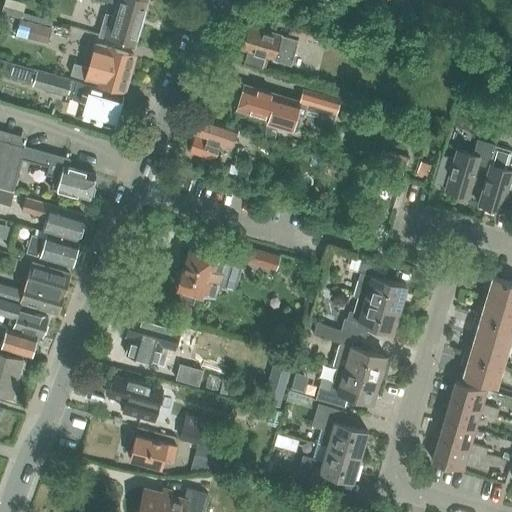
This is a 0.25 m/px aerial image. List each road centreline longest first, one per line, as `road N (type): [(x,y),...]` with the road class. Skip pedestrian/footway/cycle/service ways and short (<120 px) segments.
road 1 (tertiary): [(12,511),(129,182),(212,0)]
road 2 (residential): [(472,511),(392,487),(465,231)]
